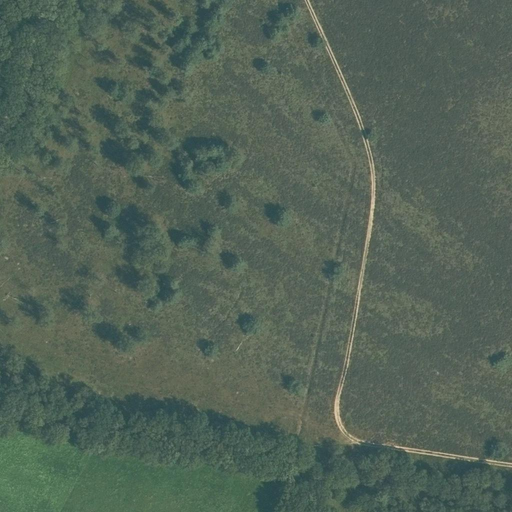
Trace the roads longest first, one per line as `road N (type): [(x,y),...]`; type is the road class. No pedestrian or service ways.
road 1 (track): [(306,0),(356,112),(374,192),(336,402),(342,432),(356,442),(511,465)]
road 2 (track): [(0,133),(32,67),(47,0)]
